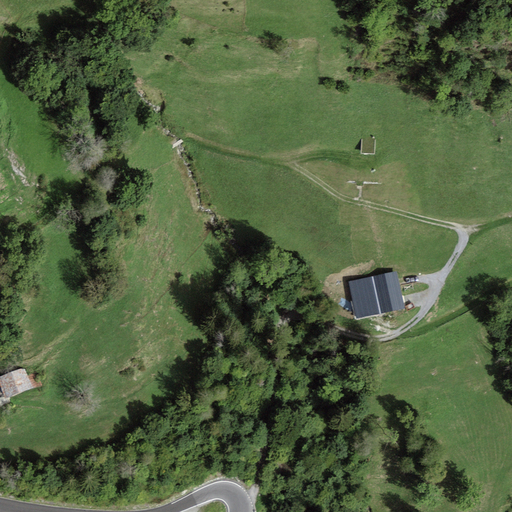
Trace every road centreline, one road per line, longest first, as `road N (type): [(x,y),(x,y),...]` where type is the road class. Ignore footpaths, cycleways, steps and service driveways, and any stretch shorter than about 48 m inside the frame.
road 1 (track): [(243,504),(256,487),(286,319),(300,314),(385,337),(420,314),(464,239),(453,226),(348,199),(285,165),(341,153)]
road 2 (track): [(385,337),(422,330),(511,286)]
